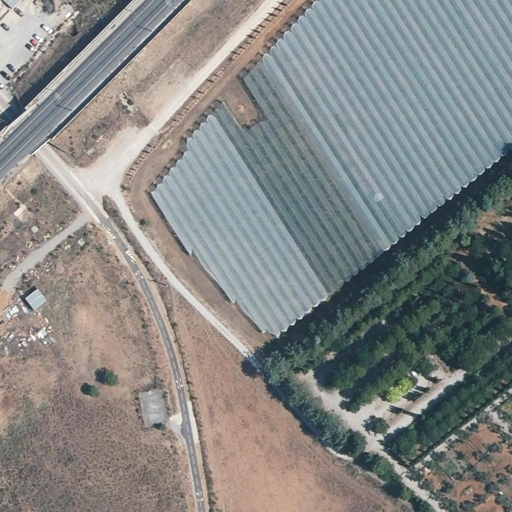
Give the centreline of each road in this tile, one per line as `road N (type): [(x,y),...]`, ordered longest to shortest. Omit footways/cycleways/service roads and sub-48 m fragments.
road 1 (track): [(420,511),(174,280),(108,183)]
road 2 (track): [(91,201),(272,0)]
road 3 (residential): [(91,201),(0,100)]
